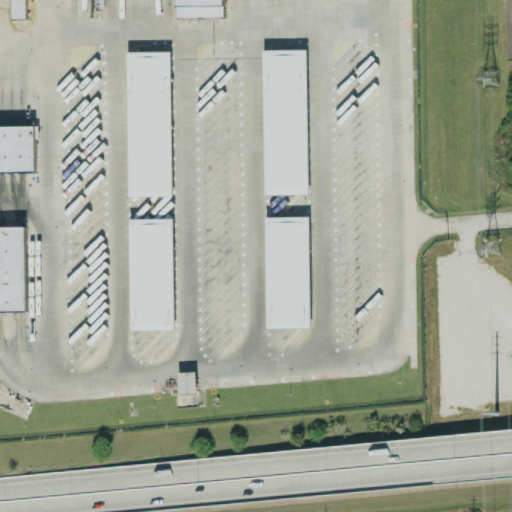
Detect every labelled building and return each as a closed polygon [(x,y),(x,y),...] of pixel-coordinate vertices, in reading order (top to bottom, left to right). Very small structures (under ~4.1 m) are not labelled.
[(25,0),(9,0),(9,20),(25,20),(25,0)] [(175,0),(176,18),(223,18),(223,0),(175,0)] [(264,195),(308,195),(306,49),(262,50),(264,195)] [(125,52),(127,197),(171,197),(169,51),(125,52)] [(0,126),(0,173),(35,172),(33,126),(0,126)] [(310,328),(308,217),(264,218),(266,328),(310,328)] [(128,220),(129,330),(173,329),(172,219),(128,220)] [(0,227),(0,312),(25,312),(24,227),(0,227)]
